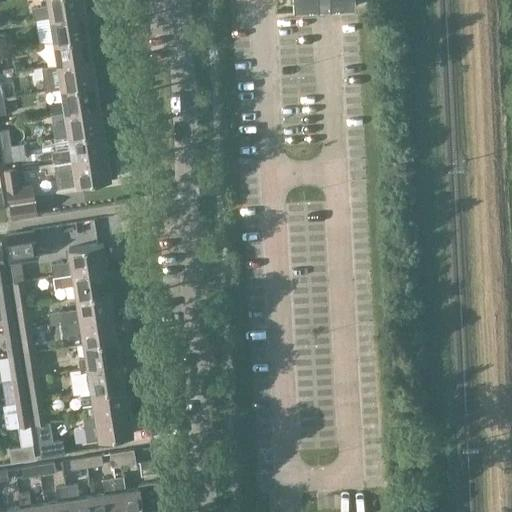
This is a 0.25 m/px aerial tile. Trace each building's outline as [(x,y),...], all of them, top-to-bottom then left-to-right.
[(35,17),(83,9),(81,0),(46,0),(47,2),(33,5),(35,17)] [(292,0),(293,8),(317,7),(325,7),(331,6),(344,6),(354,5),(354,0),(292,0)] [(44,39),(87,33),(83,9),(35,17),(38,40),(44,39)] [(48,63),(91,56),(87,33),(44,39),(48,63)] [(94,80),(91,56),(48,63),(47,63),(47,65),(41,67),(45,90),(61,88),(60,85),(94,80)] [(51,114),(64,112),(64,109),(98,104),(94,80),(60,85),(61,88),(62,100),(49,102),(51,114)] [(102,128),(98,104),(64,109),(64,112),(51,114),(54,135),(68,133),(102,128)] [(0,129),(0,145),(0,147),(11,145),(7,128),(0,129)] [(105,151),(102,128),(68,133),(70,147),(51,150),(53,160),(105,151)] [(11,145),(0,147),(3,162),(13,160),(11,145)] [(113,163),(108,164),(105,151),(53,160),(55,174),(70,171),(72,184),(110,178),(110,177),(116,176),(113,163)] [(32,169),(30,158),(1,166),(6,183),(21,179),(19,172),(32,169)] [(13,218),(39,214),(39,213),(34,184),(8,187),(13,218)] [(60,194),(61,203),(80,201),(79,192),(60,194)] [(7,248),(9,262),(37,257),(33,230),(5,234),(7,248)] [(51,263),(52,273),(105,264),(101,240),(67,245),(69,260),(51,263)] [(109,288),(105,264),(52,273),(54,287),(73,284),(75,294),(109,288)] [(26,277),(12,279),(12,281),(15,304),(26,302),(23,280),(27,279),(26,277)] [(0,306),(11,304),(7,282),(0,283),(0,306)] [(48,312),(50,322),(113,312),(109,288),(75,294),(77,307),(60,310),(48,312)] [(30,328),(26,302),(15,304),(19,329),(30,328)] [(15,330),(11,304),(0,306),(0,311),(3,332),(15,330)] [(81,331),(82,341),(117,336),(113,312),(50,322),(50,324),(60,322),(62,334),(81,331)] [(30,328),(19,329),(23,351),(34,349),(30,328)] [(15,330),(3,332),(7,354),(18,352),(15,330)] [(78,357),(79,366),(120,359),(117,336),(82,341),(85,356),(78,357)] [(38,373),(34,349),(23,351),(26,374),(38,373)] [(23,377),(18,352),(7,354),(11,379),(23,377)] [(88,378),(90,388),(124,383),(120,359),(79,366),(81,380),(88,378)] [(42,397),(38,373),(26,374),(30,399),(42,397)] [(84,404),(86,413),(128,407),(124,383),(90,388),(92,402),(84,404)] [(13,387),(15,403),(25,401),(23,385),(13,387)] [(46,423),(42,397),(30,399),(34,424),(46,423)] [(0,413),(11,413),(11,399),(0,398),(0,413)] [(25,401),(15,403),(18,419),(28,417),(25,401)] [(132,431),(128,407),(86,413),(87,422),(95,421),(98,437),(132,431)] [(60,437),(37,441),(40,455),(63,451),(60,437)] [(7,446),(8,449),(9,460),(32,457),(30,442),(7,446)] [(132,447),(109,451),(111,464),(134,461),(132,447)] [(101,453),(85,456),(87,466),(103,464),(101,453)] [(87,466),(85,456),(69,459),(70,469),(87,466)] [(53,461),(38,463),(39,474),(55,471),(53,461)] [(39,474),(38,463),(22,466),(23,476),(39,474)] [(142,511),(141,505),(139,486),(125,488),(123,475),(112,477),(117,511),(142,511)] [(93,511),(117,511),(112,477),(102,478),(104,491),(90,493),(93,511)] [(44,511),(68,511),(67,497),(65,485),(55,486),(57,499),(43,501),(44,511)] [(20,511),(44,511),(43,501),(30,503),(28,490),(17,492),(19,504),(20,511)] [(67,497),(68,511),(93,511),(90,493),(67,497)]
